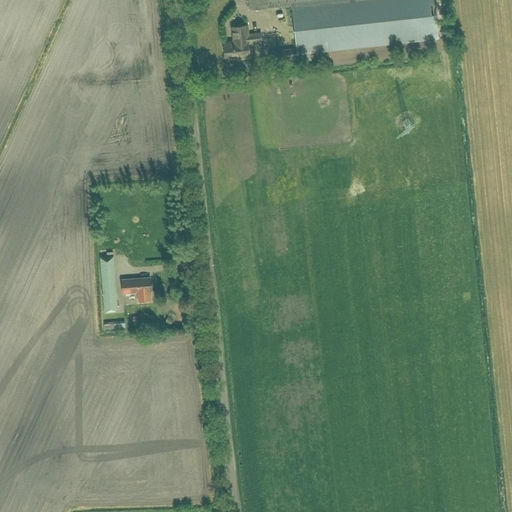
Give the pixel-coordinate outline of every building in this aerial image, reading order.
[(248,0),(250,10),(291,5),(297,54),(294,55),(295,62),(310,60),(309,53),(437,39),(433,0),(248,0)] [(247,25),(238,26),(232,26),(233,41),(223,42),(225,59),(249,57),(248,42),(261,41),(260,33),(248,34),(247,25)] [(295,62),(293,48),(269,51),(271,64),(295,62)] [(113,258),(100,260),(105,314),(118,313),(113,258)] [(150,277),(121,279),(122,293),(138,292),(138,301),(151,300),(150,291),(151,291),(150,277)] [(104,322),(104,329),(115,328),(114,321),(104,322)]
